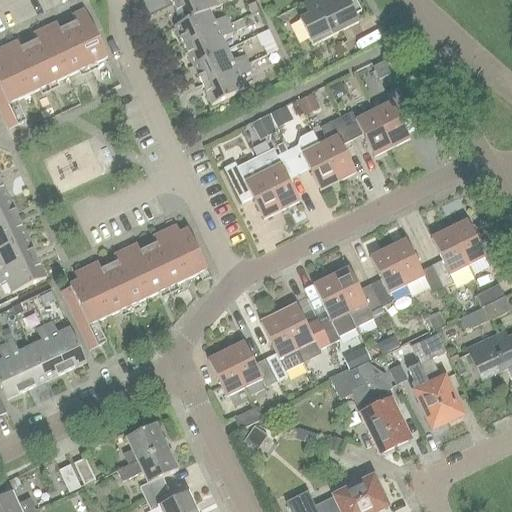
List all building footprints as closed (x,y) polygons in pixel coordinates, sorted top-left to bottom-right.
[(183,0),(172,6),(181,25),(208,13),(216,10),(210,0),(183,0)] [(315,0),(302,6),(308,17),(299,22),(312,48),(358,24),(354,17),(361,13),(354,0),(315,0)] [(258,13),(254,4),(248,8),(252,16),(258,13)] [(75,25),(68,28),(87,69),(107,60),(84,12),(72,17),(75,25)] [(208,13),(181,25),(173,28),(183,49),(229,26),(226,18),(214,24),(208,13)] [(242,21),(233,25),(237,32),(246,28),(242,21)] [(67,78),(87,69),(68,28),(60,32),(56,24),(45,30),(67,78)] [(229,26),(183,49),(192,68),(227,52),(221,40),(233,34),(229,26)] [(36,43),(29,47),(48,88),(67,78),(45,30),(33,36),(36,43)] [(273,43),(268,32),(256,38),(260,47),(262,48),(273,43)] [(28,97),(48,88),(29,47),(21,50),(18,43),(6,49),(28,97)] [(0,88),(2,93),(5,100),(8,106),(11,112),(13,116),(21,113),(16,102),(28,97),(6,49),(0,51),(0,88)] [(227,52),(192,68),(202,88),(248,66),(244,57),(232,63),(227,52)] [(390,76),(384,63),(372,69),(378,82),(390,76)] [(248,66),(202,88),(211,107),(245,91),(239,79),(251,73),(248,66)] [(340,84),(328,91),(334,103),(346,96),(340,84)] [(391,105),(373,114),(392,150),(409,141),(398,119),(409,114),(398,90),(387,96),(391,105)] [(319,110),(312,95),(297,102),(305,117),(319,110)] [(0,102),(0,109),(8,106),(5,100),(0,102)] [(8,106),(0,109),(0,111),(2,117),(11,112),(8,106)] [(286,108),(270,116),(277,129),(292,121),(286,108)] [(2,117),(5,123),(14,119),(13,116),(11,112),(2,117)] [(13,116),(14,119),(18,127),(26,123),(21,113),(13,116)] [(392,150),(373,114),(356,122),(351,114),(340,119),(352,142),(363,137),(374,159),(392,150)] [(269,117),(251,126),(259,142),(277,133),(269,117)] [(5,123),(9,131),(18,127),(14,119),(5,123)] [(327,144),(319,148),(338,184),(355,175),(341,148),(352,142),(340,119),(320,130),(327,144)] [(297,148),(286,153),(298,176),(309,171),(320,193),(338,184),(319,148),(312,134),(299,140),(297,148)] [(282,145),(276,148),(280,156),(286,153),(282,145)] [(262,176),(281,213),(299,204),(288,182),(298,176),(286,153),(280,156),(277,158),(273,151),(254,160),(262,176)] [(263,222),(281,213),(262,176),(254,160),(237,169),(235,165),(223,171),(241,205),(252,200),(263,222)] [(0,205),(9,201),(0,182),(0,205)] [(0,229),(18,221),(9,201),(0,205),(0,229)] [(0,253),(27,240),(18,221),(0,229),(0,253)] [(467,223),(449,232),(467,268),(485,260),(467,223)] [(176,228),(164,234),(187,282),(199,276),(202,284),(211,280),(188,232),(180,235),(176,228)] [(456,290),(474,281),(467,268),(449,232),(431,241),(442,263),(431,268),(443,291),(454,286),(456,290)] [(167,291),(187,282),(164,234),(152,239),(156,246),(148,250),(167,291)] [(0,277),(36,260),(27,240),(0,253),(0,277)] [(405,242),(388,251),(406,288),(412,299),(429,291),(432,297),(443,291),(431,268),(421,273),(405,242)] [(137,246),(125,252),(147,300),(167,291),(148,250),(140,254),(137,246)] [(381,282),(370,287),(381,309),(392,304),(388,296),(406,288),(388,251),(370,260),(381,282)] [(128,309),(147,300),(125,252),(113,257),(117,265),(109,268),(128,309)] [(46,280),(36,260),(0,277),(0,286),(6,284),(12,296),(46,280)] [(97,265),(86,270),(108,318),(128,309),(109,268),(101,272),(97,265)] [(96,324),(108,318),(86,270),(74,276),(77,283),(69,287),(71,290),(74,297),(78,304),(81,312),(85,319),(88,327),(92,334),(93,338),(101,334),(96,324)] [(348,270),(330,279),(349,316),(366,307),(370,315),(381,309),(370,287),(360,292),(348,270)] [(328,319),(317,325),(329,347),(340,342),(337,337),(355,329),(349,316),(330,279),(313,288),(328,319)] [(481,311),(504,300),(498,287),(475,298),(481,311)] [(74,297),(71,290),(62,294),(65,301),(74,297)] [(50,294),(39,299),(43,306),(54,301),(50,294)] [(78,304),(74,297),(65,301),(69,309),(78,304)] [(504,300),(481,311),(459,321),(465,334),(511,314),(504,300)] [(81,312),(78,304),(69,309),(72,316),(81,312)] [(19,306),(12,309),(16,317),(23,314),(19,306)] [(329,347),(317,325),(307,330),(296,308),(278,316),(302,365),(318,357),(319,352),(329,347)] [(85,319),(81,312),(72,316),(76,324),(85,319)] [(427,320),(433,332),(445,326),(439,314),(427,320)] [(276,356),(265,362),(276,385),(287,379),(284,373),(302,365),(278,316),(260,325),(276,356)] [(88,327),(85,319),(76,324),(79,331),(88,327)] [(66,374),(86,364),(70,331),(58,336),(52,324),(44,328),(66,374)] [(92,334),(88,327),(79,331),(83,338),(92,334)] [(30,349),(46,383),(66,374),(44,328),(36,332),(41,344),(30,349)] [(7,330),(0,333),(0,335),(5,346),(13,343),(7,330)] [(93,338),(92,334),(83,338),(86,346),(95,342),(93,338)] [(101,334),(93,338),(95,342),(98,348),(106,345),(101,334)] [(511,338),(507,340),(505,334),(467,351),(482,383),(509,370),(511,377),(511,338)] [(410,349),(418,366),(448,428),(466,419),(445,377),(443,378),(441,372),(438,374),(432,362),(446,355),(437,336),(410,349)] [(98,348),(95,342),(86,346),(89,353),(98,348)] [(5,346),(27,392),(46,383),(30,349),(19,354),(13,343),(5,346)] [(276,385),(265,362),(254,367),(243,345),(226,354),(244,390),(261,382),(266,390),(276,385)] [(27,392),(5,346),(0,348),(0,356),(2,362),(0,363),(0,387),(6,402),(27,392)] [(244,390),(226,354),(208,363),(226,399),(244,390)] [(353,355),(343,360),(349,373),(360,367),(353,355)] [(356,371),(364,387),(394,450),(410,443),(401,425),(402,422),(396,415),(389,401),(385,394),(392,391),(385,376),(376,380),(368,365),(356,371)] [(410,387),(413,392),(410,394),(431,436),(448,428),(418,366),(407,372),(413,386),(410,387)] [(400,367),(388,372),(395,387),(407,382),(400,367)] [(364,387),(356,371),(330,383),(340,403),(352,397),(360,415),(366,429),(368,438),(371,439),(380,457),(394,450),(364,387)] [(256,410),(233,421),(239,433),(263,422),(256,410)] [(129,469),(167,451),(156,428),(157,427),(156,426),(124,441),(125,442),(126,442),(131,453),(123,457),(129,469)] [(339,455),(343,442),(332,439),(328,452),(339,455)] [(177,472),(167,451),(129,469),(117,475),(122,484),(133,479),(139,490),(145,502),(168,491),(162,480),(178,472),(178,471),(177,472)] [(95,482),(85,460),(73,466),(84,488),(95,482)] [(80,489),(70,467),(58,472),(68,495),(80,489)] [(343,511),(380,494),(373,479),(355,488),(351,487),(345,493),(333,499),(334,500),(315,509),(308,493),(285,505),(288,511),(343,511)] [(5,485),(0,486),(0,497),(9,493),(5,485)] [(159,511),(195,511),(188,496),(189,495),(189,494),(173,502),(168,491),(145,502),(149,511),(153,511),(157,510),(158,511),(159,511)] [(381,511),(388,509),(380,494),(343,511),(381,511)] [(0,511),(34,511),(30,501),(17,507),(11,495),(0,500),(0,511)]
